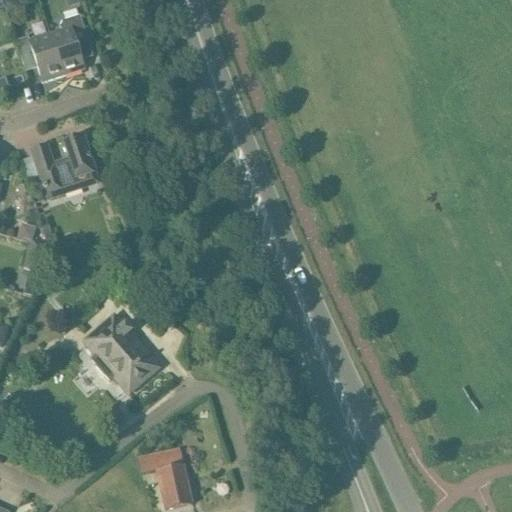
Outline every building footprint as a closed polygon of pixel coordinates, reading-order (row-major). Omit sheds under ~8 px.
[(62,33),(50,37),(64,79),(84,73),(78,52),(90,48),(80,17),(63,23),(60,28),(62,33)] [(43,86),(64,79),(50,37),(30,44),(29,39),(16,43),(25,70),(36,66),(43,86)] [(98,185),(83,139),(64,145),(69,160),(53,166),(47,148),(31,153),(48,202),(98,185)] [(21,226),(17,240),(31,244),(35,229),(21,226)] [(47,248),(29,244),(23,271),(40,275),(47,248)] [(83,345),(94,359),(90,362),(109,384),(113,380),(128,397),(158,371),(130,339),(134,336),(124,325),(121,328),(113,320),(83,345)] [(180,451),(137,461),(140,477),(156,473),(164,511),(168,511),(192,506),(183,464),(180,451)]
